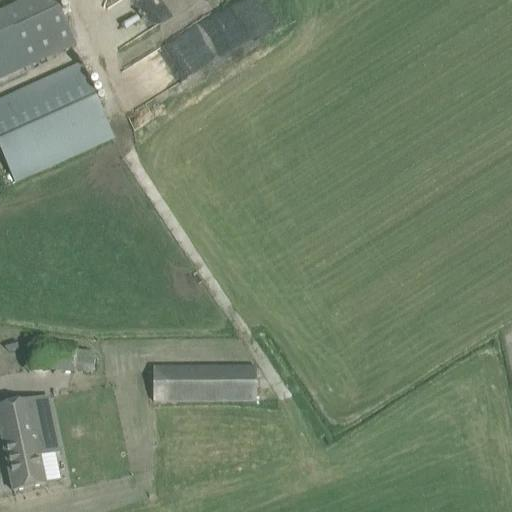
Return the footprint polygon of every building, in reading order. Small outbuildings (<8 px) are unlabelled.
[(49,0),(38,0),(0,17),(0,78),(71,47),(49,0)] [(138,0),(94,24),(108,50),(201,0),(138,0)] [(0,100),(0,150),(14,182),(112,139),(79,66),(0,100)] [(76,354),(77,346),(37,343),(34,370),(90,375),(92,355),(76,354)] [(153,370),(154,403),(256,402),(256,368),(153,370)] [(0,409),(0,429),(14,493),(46,486),(40,459),(59,455),(47,399),(0,409)]
